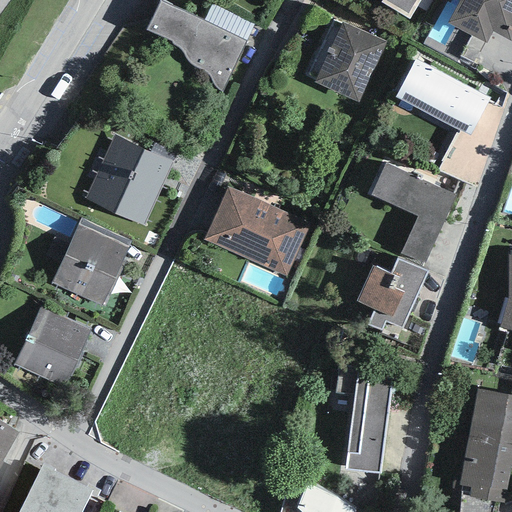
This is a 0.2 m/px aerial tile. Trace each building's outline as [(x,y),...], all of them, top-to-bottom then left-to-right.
[(419,0),(381,0),(381,2),(409,19),(419,0)] [(511,0),(459,0),(447,23),(486,44),(492,32),(510,42),(511,38),(511,0)] [(246,41),(160,2),(146,30),(171,40),(171,42),(172,45),(176,47),(178,48),(181,50),(184,54),(187,59),(190,64),(193,65),(197,66),(202,69),(206,71),(208,73),(210,77),(212,82),(214,86),(217,90),(221,92),(246,41)] [(386,42),(341,22),(314,83),(358,103),(386,42)] [(490,98),(415,59),(395,98),(469,136),(490,98)] [(173,161),(114,135),(85,199),(144,225),(173,161)] [(455,194),(385,163),(370,195),(417,216),(400,253),(423,264),(455,194)] [(309,224),(226,187),(203,240),(286,277),(309,224)] [(128,247),(77,225),(51,283),(102,305),(128,247)] [(511,255),(508,255),(509,294),(499,328),(511,331),(511,255)] [(427,273),(396,259),(390,274),(372,266),(356,302),(374,310),(368,324),(381,330),(385,321),(402,329),(427,273)] [(89,330),(39,308),(14,365),(64,387),(89,330)] [(391,377),(357,373),(345,470),(379,474),(391,377)] [(511,466),(511,395),(476,389),(459,486),(470,487),(468,497),(504,503),(510,466),(511,466)] [(0,461),(19,430),(0,419),(0,461)] [(21,507),(29,511),(81,511),(92,490),(53,472),(55,469),(43,463),(21,507)] [(308,480),(296,508),(300,511),(353,511),(355,507),(308,480)]
